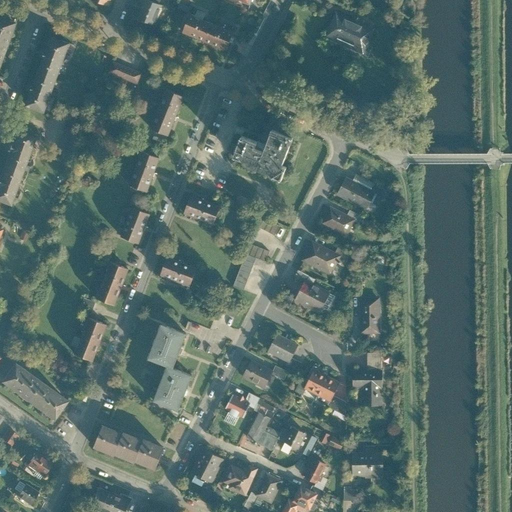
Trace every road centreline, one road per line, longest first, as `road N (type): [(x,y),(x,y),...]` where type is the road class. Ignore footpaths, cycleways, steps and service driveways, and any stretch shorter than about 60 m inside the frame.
road 1 (residential): [(219,80),(71,455)]
road 2 (residential): [(346,137),(260,307)]
road 3 (residential): [(511,157),(408,157),(346,137)]
road 4 (residential): [(260,307),(195,433)]
road 5 (residential): [(39,5),(0,123)]
road 6 (residential): [(346,137),(236,86)]
